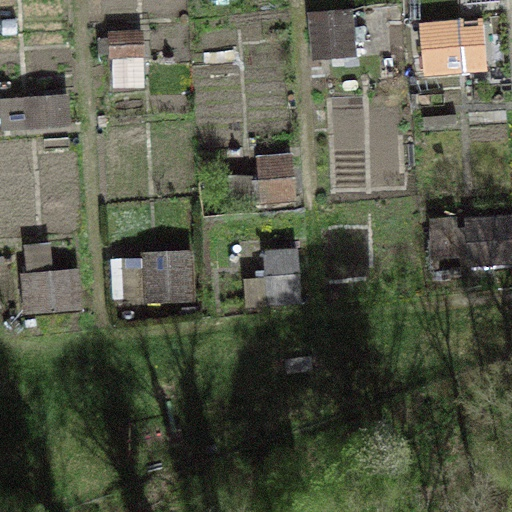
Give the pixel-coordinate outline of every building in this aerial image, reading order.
[(355,54),(352,6),(308,9),(312,57),(355,54)] [(143,54),(145,54),(144,27),(108,27),(109,55),(112,55),(112,86),(143,85),(143,54)] [(71,123),(68,90),(64,90),(63,86),(42,88),(43,92),(0,95),(0,115),(1,129),(71,123)] [(259,201),(296,199),(293,149),(256,151),(259,201)] [(511,262),(511,210),(464,213),(465,224),(457,224),(457,214),(428,215),(430,256),(445,255),(446,263),(467,262),(467,265),(511,262)] [(83,308),(80,265),(52,267),(50,239),(23,242),(26,269),(19,269),(22,313),(83,308)] [(245,305),(302,302),(298,245),(264,247),(266,267),(255,268),(255,274),(243,275),(245,305)] [(195,297),(193,246),(141,248),(141,253),(111,254),(112,297),(143,296),(143,298),(156,298),(156,303),(177,303),(177,297),(195,297)]
